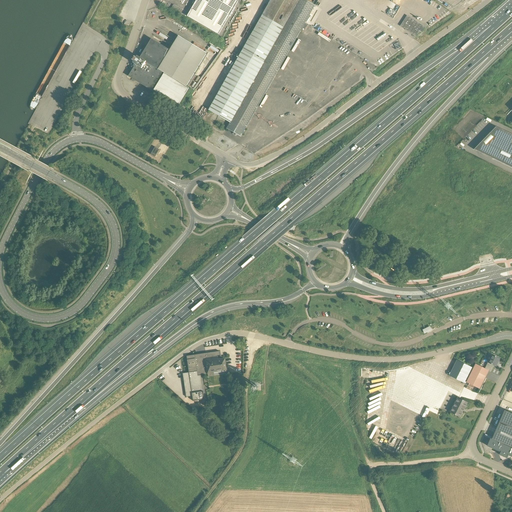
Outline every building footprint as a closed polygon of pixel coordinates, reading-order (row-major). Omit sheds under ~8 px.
[(238,0),(196,0),(187,16),(218,34),(238,0)] [(270,0),(269,4),(304,25),(315,6),(305,0),(270,0)] [(244,132),(304,25),(269,4),(253,31),(238,59),(235,57),(233,62),(235,63),(209,110),(230,122),(227,128),(241,136),(243,134),(243,135),(245,132),(244,132)] [(427,28),(407,15),(400,25),(421,39),(427,28)] [(178,106),(189,88),(186,87),(207,53),(179,36),(170,50),(157,72),(163,76),(154,91),(178,106)] [(129,77),(135,80),(153,92),(154,91),(163,76),(157,72),(170,50),(152,39),(140,58),(138,57),(133,64),(136,65),(129,77)] [(511,134),(496,127),(474,150),(511,168),(511,134)] [(155,147),(150,155),(155,157),(160,150),(155,147)] [(220,350),(187,355),(189,371),(180,372),(181,380),(190,379),(191,389),(183,390),(183,396),(190,395),(190,400),(202,398),(198,374),(208,373),(209,374),(214,374),(213,372),(222,370),(223,372),(227,372),(226,368),(227,368),(225,357),(219,358),(218,354),(220,354),(220,350)] [(496,367),(499,359),(492,355),(491,355),(489,358),(490,359),(485,369),(488,370),(489,371),(491,372),(494,366),(496,367)] [(488,370),(485,369),(475,364),(473,368),(457,360),(449,376),(466,384),(467,382),(480,389),(489,371),(488,370)] [(467,403),(460,399),(455,397),(448,411),(460,417),(467,403)] [(511,427),(499,422),(492,440),(496,442),(493,449),(511,456),(511,427)]
